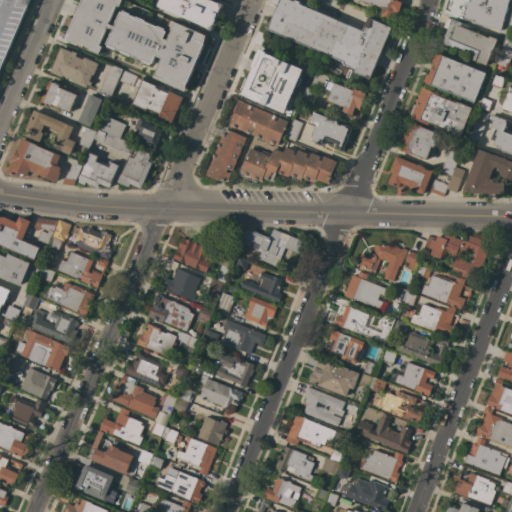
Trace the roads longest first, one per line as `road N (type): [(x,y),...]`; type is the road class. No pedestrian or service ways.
road 1 (residential): [(253,0),(30,511)]
road 2 (residential): [(225,511),(430,0)]
road 3 (tertiary): [(511,215),(134,208),(0,193)]
road 4 (residential): [(511,260),(415,511)]
road 5 (residential): [(50,0),(0,123)]
